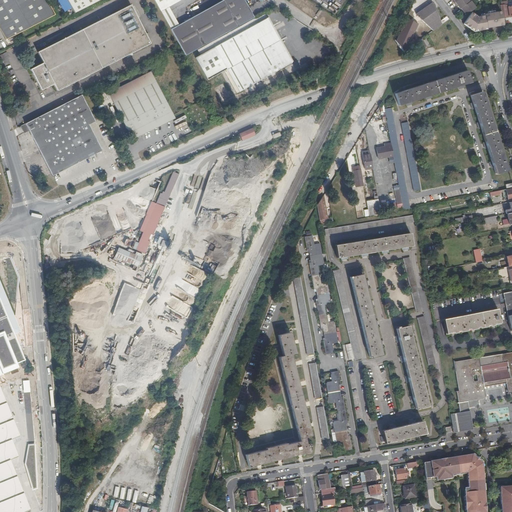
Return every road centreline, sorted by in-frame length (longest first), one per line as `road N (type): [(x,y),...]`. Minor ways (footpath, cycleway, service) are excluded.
road 1 (secondary): [(52,511),(27,218)]
road 2 (secondary): [(140,170),(262,113),(383,70)]
road 3 (unclassified): [(321,192),(376,99),(383,70)]
road 4 (unclassified): [(383,456),(511,435)]
